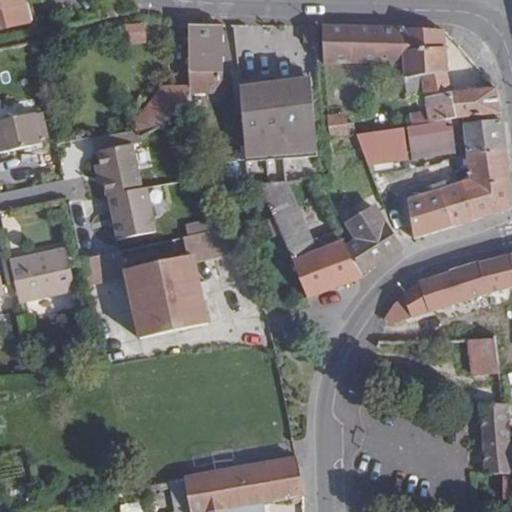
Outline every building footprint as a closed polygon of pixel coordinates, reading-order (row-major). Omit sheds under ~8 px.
[(0,0),(0,28),(29,20),(22,0),(0,0)] [(114,0),(97,0),(101,17),(117,14),(114,0)] [(223,93),(224,26),(190,24),(190,87),(190,94),(192,94),(209,94),(223,93)] [(125,29),(129,45),(145,41),(141,25),(125,29)] [(407,64),(405,29),(323,27),(327,65),(407,64)] [(426,95),(423,80),(450,77),(444,30),(405,29),(407,64),(407,97),(426,95)] [(498,90),(453,94),(450,77),(423,80),(426,95),(427,101),(430,101),(432,116),(412,118),(413,128),(453,121),(465,120),(502,115),(498,90)] [(239,87),(246,160),(318,154),(312,82),(239,87)] [(167,129),(179,111),(190,94),(190,87),(163,87),(135,121),(137,131),(140,136),(167,129)] [(210,105),(209,94),(192,94),(192,105),(210,105)] [(0,121),(0,146),(1,153),(44,143),(37,113),(0,121)] [(331,131),(332,139),(349,137),(349,134),(356,134),(355,125),(348,125),(347,116),(331,118),(330,119),(331,131)] [(453,121),(413,128),(411,128),(414,157),(457,151),(453,121)] [(507,151),(503,122),(465,126),(469,155),(507,151)] [(368,164),(409,157),(405,128),(357,135),(368,164)] [(142,187),(130,132),(90,141),(94,156),(100,155),(118,244),(158,236),(148,186),(142,187)] [(511,210),(511,193),(507,151),(469,155),(472,182),(448,189),(447,183),(409,194),(418,241),(511,210)] [(341,233),(315,243),(289,182),(262,185),(309,298),(363,278),(361,273),(348,249),(341,233)] [(348,224),(358,244),(348,249),(361,273),(401,252),(377,208),(348,224)] [(184,227),(187,238),(213,234),(210,221),(184,227)] [(191,260),(127,273),(123,252),(83,260),(90,288),(130,280),(143,341),(212,326),(198,266),(236,258),(223,231),(213,234),(185,239),(191,260)] [(79,291),(69,250),(12,262),(21,304),(79,291)] [(419,285),(394,307),(386,319),(397,323),(465,302),(505,291),(511,289),(511,259),(430,280),(419,285)] [(494,339),(498,375),(502,374),(502,365),(511,362),(511,333),(494,337),(494,339)] [(498,375),(494,339),(439,341),(442,381),(498,375)] [(506,407),(505,405),(482,407),(487,475),(511,475),(511,431),(509,407),(506,407)] [(304,498),(297,460),(183,481),(183,487),(187,486),(193,511),(228,511),(234,511),(304,498)] [(171,483),(176,511),(193,511),(187,486),(183,487),(183,481),(171,483)]
